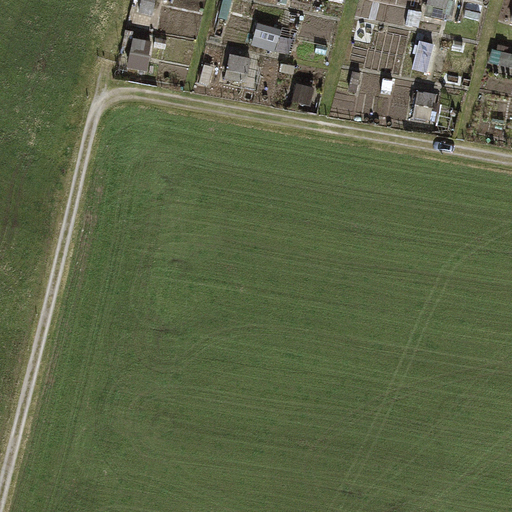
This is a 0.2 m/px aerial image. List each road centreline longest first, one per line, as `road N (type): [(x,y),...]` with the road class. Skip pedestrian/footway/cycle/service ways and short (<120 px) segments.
road 1 (track): [(0,499),(101,89),(511,160)]
road 2 (track): [(497,0),(460,151)]
road 3 (track): [(354,0),(321,127)]
